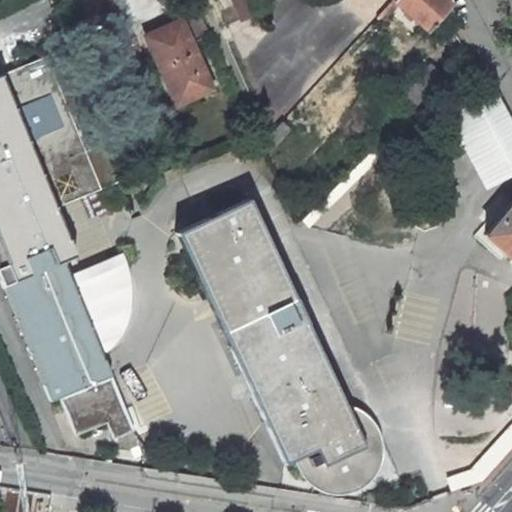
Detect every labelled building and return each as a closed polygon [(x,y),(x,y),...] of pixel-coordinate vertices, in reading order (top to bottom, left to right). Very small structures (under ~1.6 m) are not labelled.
[(186,0),(180,2),(197,38),(207,33),(191,0),(186,0)] [(251,0),(226,0),(231,21),(255,17),(251,0)] [(349,0),(322,0),(306,10),(329,45),(364,23),(349,0)] [(394,0),(426,30),(450,4),(447,0),(394,0)] [(144,35),(175,105),(212,88),(180,19),(144,35)] [(0,76),(0,104),(63,260),(74,256),(54,208),(122,180),(67,48),(0,76)] [(430,64),(402,93),(416,107),(445,78),(430,64)] [(511,127),(492,90),(457,108),(494,179),(511,169),(511,127)] [(0,284),(0,285),(47,400),(56,396),(62,409),(67,407),(77,432),(103,422),(110,437),(132,428),(63,260),(0,104),(0,284)] [(269,149),(289,128),(281,120),(262,141),(269,149)] [(362,444),(246,199),(177,232),(285,461),(314,447),(321,464),(362,444)] [(511,200),(483,233),(511,258),(511,200)] [(145,464),(145,451),(119,451),(119,463),(145,464)] [(465,473),(469,485),(481,481),(477,470),(465,473)]
